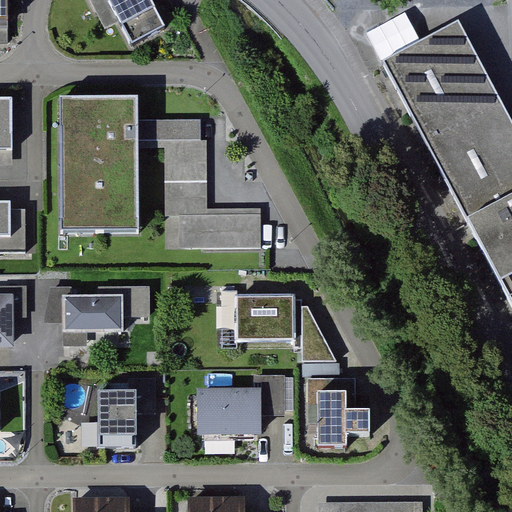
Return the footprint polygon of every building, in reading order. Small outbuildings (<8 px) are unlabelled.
[(0,0),(0,20),(12,20),(11,0),(0,0)] [(115,26),(120,23),(134,49),(167,31),(150,0),(89,0),(98,17),(106,31),(115,26)] [(511,141),(454,30),(374,70),(502,319),(511,314),(511,141)] [(13,101),(0,100),(0,165),(13,165),(13,101)] [(139,103),(63,103),(61,236),(138,237),(139,150),(168,150),(167,249),(261,250),(262,215),(212,215),(213,121),(139,120),(139,103)] [(14,203),(0,203),(0,240),(15,240),(14,203)] [(16,298),(0,297),(0,349),(16,349),(16,298)] [(305,298),(241,297),(242,348),(306,347),(306,363),(340,362),(305,298)] [(127,298),(66,299),(67,336),(128,335),(127,298)] [(260,390),(202,390),(201,435),(263,435),(263,420),(292,420),(292,377),(260,376),(260,390)] [(161,415),(161,379),(139,379),(139,395),(140,415),(161,415)] [(360,381),(312,381),(312,427),(321,427),(321,447),(349,447),(349,435),(373,435),(373,412),(360,412),(360,381)] [(139,395),(100,396),(101,448),(140,448),(140,415),(139,395)] [(134,511),(134,501),(79,503),(78,511),(134,511)] [(248,511),(248,502),(192,504),(192,511),(248,511)]
